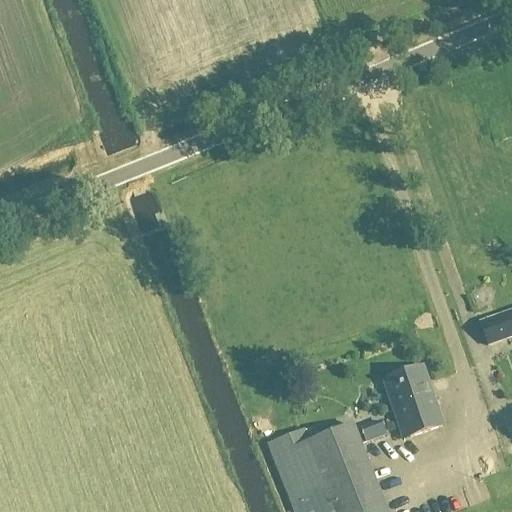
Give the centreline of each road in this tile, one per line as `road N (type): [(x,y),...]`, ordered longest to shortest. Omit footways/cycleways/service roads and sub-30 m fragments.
road 1 (unclassified): [(0,220),(511,13)]
road 2 (unknown): [(358,75),(467,390),(456,439),(418,473)]
